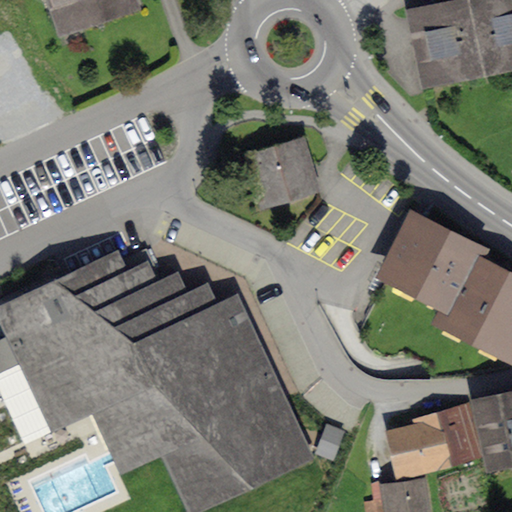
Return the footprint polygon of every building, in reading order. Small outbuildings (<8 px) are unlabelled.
[(55,0),(63,22),(57,24),(60,31),(130,7),(127,0),(55,0)] [(511,58),(511,0),(496,0),(418,16),(430,75),(511,58)] [(305,167),(311,165),(303,138),(234,160),(244,190),(263,184),(267,197),(311,184),(305,167)] [(415,223),(390,272),(450,303),(451,304),(472,263),(477,254),(415,223)] [(98,398),(113,431),(126,459),(167,440),(195,502),(299,453),(232,309),(211,318),(202,298),(182,307),(172,287),(151,297),(132,256),(32,303),(23,307),(22,308),(9,314),(16,329),(57,417),(98,398)] [(451,304),(450,303),(443,316),(511,351),(511,348),(511,283),(472,263),(451,304)] [(0,483),(3,482),(113,431),(98,398),(57,417),(16,329),(9,314),(22,308),(23,307),(32,303),(25,289),(0,300),(0,483)] [(511,455),(511,401),(479,408),(490,461),(511,455)] [(415,424),(391,430),(402,475),(429,469),(428,464),(480,449),(467,404),(414,419),(415,424)] [(318,451),(335,456),(344,427),(327,422),(318,451)] [(430,511),(425,478),(381,485),(384,511),(430,511)]
